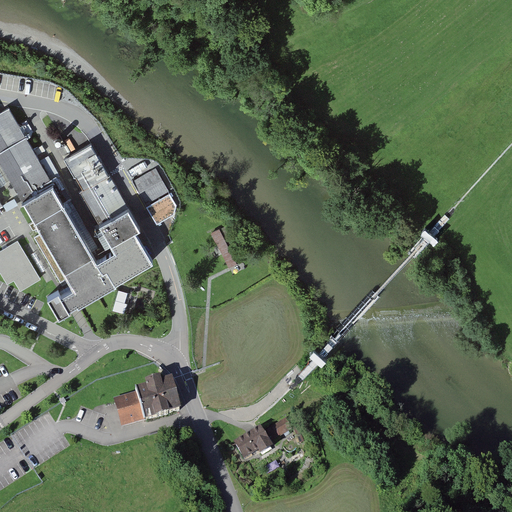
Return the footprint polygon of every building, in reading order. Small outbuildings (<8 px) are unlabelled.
[(60,316),(154,260),(135,228),(111,242),(115,250),(98,259),(56,185),(13,108),(2,115),(0,111),(0,159),(24,202),(76,287),(62,294),(58,289),(47,296),(60,316)] [(135,228),(139,226),(92,144),(64,160),(111,242),(135,228)] [(175,202),(156,168),(133,180),(152,214),(175,202)] [(4,203),(0,196),(0,210),(6,207),(9,213),(21,206),(15,196),(4,203)] [(227,268),(244,260),(227,225),(210,233),(227,268)] [(18,240),(0,250),(0,271),(7,283),(14,279),(21,290),(40,279),(18,240)] [(145,422),(182,412),(173,380),(162,383),(161,380),(145,384),(146,388),(136,391),(137,393),(145,422)] [(116,399),(123,428),(145,422),(137,393),(116,399)] [(285,420),(267,431),(274,442),(292,432),(285,420)] [(260,429),(232,446),(243,462),(256,454),(259,459),(273,450),(260,429)]
